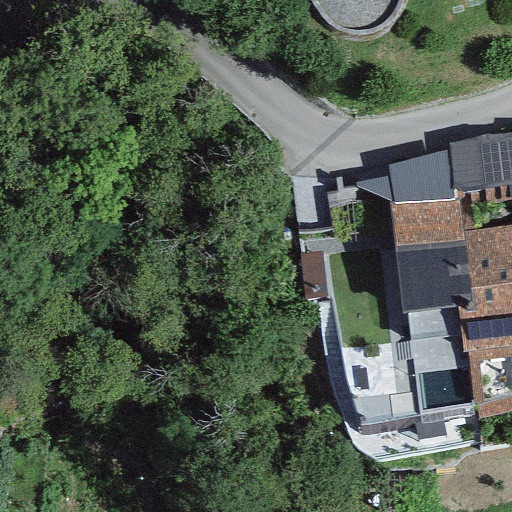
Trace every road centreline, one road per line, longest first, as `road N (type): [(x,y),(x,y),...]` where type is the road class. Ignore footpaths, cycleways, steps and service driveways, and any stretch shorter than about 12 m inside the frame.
road 1 (trunk): [(511,178),(0,89)]
road 2 (residential): [(511,98),(448,127),(302,138),(183,21),(140,0)]
